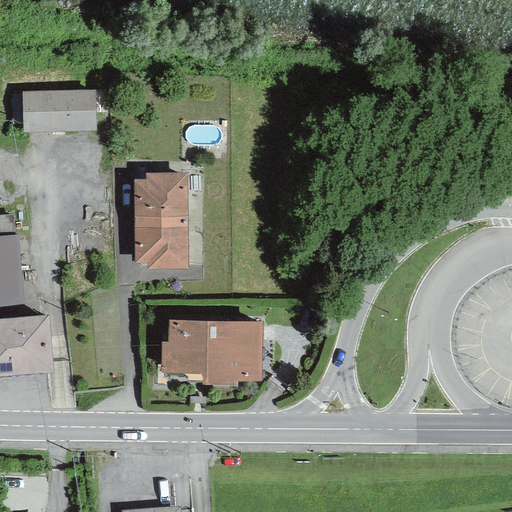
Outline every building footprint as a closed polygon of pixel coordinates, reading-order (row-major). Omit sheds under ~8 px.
[(100,94),(13,97),(14,137),(102,133),(100,94)] [(179,178),(139,179),(139,185),(126,186),(128,270),(141,269),(141,276),(182,275),(179,178)] [(11,213),(0,214),(0,235),(13,234),(11,213)] [(0,235),(0,309),(23,308),(17,233),(13,234),(0,235)] [(48,308),(0,312),(0,372),(55,367),(48,308)] [(259,333),(158,328),(155,383),(257,388),(259,333)]
